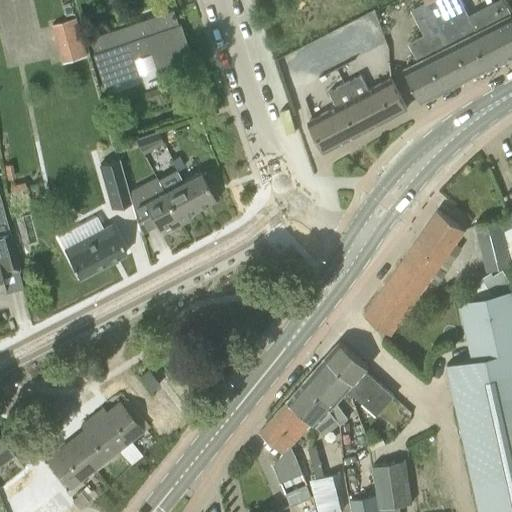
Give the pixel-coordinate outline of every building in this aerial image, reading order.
[(436,25),(413,37),(423,56),(403,66),(421,101),(511,54),(511,16),(503,0),(495,0),(468,14),(460,0),(431,0),(425,3),(436,25)] [(92,52),(96,66),(103,85),(139,73),(134,58),(149,53),(154,67),(190,55),(179,23),(177,23),(172,9),(89,37),(93,51),(92,52)] [(50,24),(61,63),(86,56),(75,17),(50,24)] [(397,90),(390,76),(367,88),(360,74),(328,91),(335,105),(308,120),(324,151),(406,108),(397,90)] [(93,80),(80,83),(83,93),(95,89),(93,80)] [(114,145),(116,151),(139,144),(134,138),(114,145)] [(178,155),(171,159),(177,170),(185,166),(178,155)] [(111,206),(131,201),(128,191),(118,158),(99,163),(111,206)] [(200,171),(182,181),(197,208),(219,197),(212,184),(208,186),(200,171)] [(128,191),(131,201),(140,232),(155,224),(158,229),(168,224),(170,229),(180,224),(163,191),(164,190),(156,175),(128,191)] [(26,181),(11,184),(14,204),(29,202),(26,181)] [(182,181),(164,190),(163,191),(180,224),(190,219),(187,213),(197,208),(182,181)] [(17,263),(0,198),(0,288),(2,288),(3,288),(0,274),(15,270),(15,269),(18,268),(16,263),(17,263)] [(456,243),(465,229),(437,210),(363,314),(391,334),(430,280),(436,284),(446,271),(439,267),(449,252),(456,243)] [(474,223),(486,271),(511,264),(511,261),(501,217),(474,223)] [(62,248),(78,277),(126,252),(110,222),(62,248)] [(456,243),(449,252),(454,255),(460,246),(456,243)] [(446,364),(479,511),(511,511),(511,290),(459,302),(472,358),(446,364)] [(339,341),(325,356),(354,383),(348,390),(376,414),(394,395),(365,369),(368,366),(339,341)] [(325,356),(309,374),(333,396),(327,402),(332,407),(331,409),(341,424),(348,418),(336,402),(348,389),(348,390),(354,383),(325,356)] [(309,374),(288,399),(318,424),(316,427),(322,435),(338,423),(340,424),(341,424),(331,409),(332,407),(327,402),(333,396),(309,374)] [(273,464),(282,484),(304,475),(292,445),(312,423),(315,425),(316,427),(318,424),(288,399),(259,432),(283,452),(273,464)] [(102,408),(91,416),(118,450),(142,430),(119,401),(105,411),(102,408)] [(83,429),(71,439),(94,468),(118,450),(91,416),(80,425),(83,429)] [(0,464),(13,454),(0,437),(0,464)] [(409,447),(415,462),(437,453),(431,438),(409,447)] [(94,468),(71,439),(58,449),(55,445),(43,454),(70,487),(94,468)] [(307,448),(315,478),(311,479),(309,481),(317,511),(335,511),(349,509),(340,471),(325,476),(316,445),(307,448)] [(378,508),(379,508),(379,511),(400,511),(399,505),(412,502),(405,459),(372,465),(376,494),(378,508)] [(376,494),(351,499),(353,511),(379,511),(379,508),(378,508),(376,494)]
